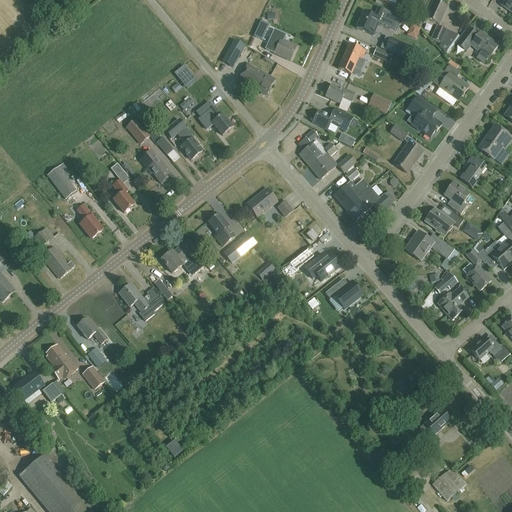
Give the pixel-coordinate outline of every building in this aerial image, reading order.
[(511,0),(504,0),(503,1),(501,5),(510,12),(511,8),(511,0)] [(439,25),(447,7),(433,1),(425,19),(439,25)] [(378,8),(374,16),(364,12),(356,28),(373,35),(378,22),(394,29),(400,17),(378,8)] [(260,23),(254,38),(262,41),(268,26),(260,23)] [(419,38),(422,26),(412,24),(410,36),(419,38)] [(437,25),(431,38),(441,43),(440,46),(446,53),(458,35),(437,25)] [(483,64),(488,58),(488,59),(498,46),(480,32),(477,35),(468,28),(456,43),(466,51),(470,45),(480,53),(476,58),(483,64)] [(274,31),(265,50),(274,54),(290,61),(296,47),(283,41),(285,36),(274,31)] [(390,52),(406,59),(411,47),(395,40),(390,38),(385,50),(390,52)] [(234,41),(222,63),(233,69),(245,47),(234,41)] [(349,44),(342,61),(338,69),(351,74),(358,58),(362,59),(365,52),(362,50),(349,44)] [(386,61),(389,54),(376,48),(373,55),(386,61)] [(266,96),(276,81),(248,65),(239,80),(266,96)] [(440,88),(457,100),(462,93),(464,94),(469,87),(456,78),(460,74),(449,66),(443,74),(441,72),(433,84),(439,89),(440,88)] [(184,67),(175,75),(182,84),(192,76),(184,67)] [(351,102),(355,95),(346,91),(345,92),(331,85),(325,97),(340,105),(343,99),(351,102)] [(195,96),(199,101),(207,95),(204,90),(195,96)] [(369,106),(376,109),(387,113),(391,102),(373,95),(369,106)] [(184,112),(193,104),(187,97),(181,102),(183,104),(180,107),(184,112)] [(422,101),(416,97),(411,105),(408,109),(406,111),(417,118),(412,125),(430,138),(435,131),(436,132),(441,125),(432,118),(436,111),(422,101)] [(208,104),(196,113),(201,119),(198,121),(206,130),(213,124),(222,137),(233,129),(222,116),(215,108),(212,109),(208,104)] [(331,124),(339,128),(346,132),(353,118),(336,109),(332,115),(328,113),(327,114),(320,110),(313,123),(327,130),(331,124)] [(404,128),(408,120),(399,117),(396,125),(404,128)] [(191,161),(202,152),(192,139),(193,138),(179,120),(165,131),(171,139),(177,135),(185,145),(181,148),(191,161)] [(149,139),(135,121),(127,128),(140,145),(149,139)] [(403,141),(408,134),(397,125),(392,131),(403,141)] [(503,150),(511,138),(494,125),(478,148),(493,159),(501,149),(503,150)] [(317,136),(313,131),(305,138),(309,143),(317,136)] [(167,156),(173,150),(163,138),(156,143),(167,156)] [(316,141),(312,145),(299,156),(309,168),(322,157),(314,147),(318,143),(316,141)] [(412,165),(421,153),(409,143),(393,163),(406,173),(412,165)] [(323,150),(326,154),(334,148),(330,144),(323,150)] [(323,157),(322,157),(309,168),(320,181),(333,170),(323,157),(327,154),(330,158),(337,152),(334,148),(326,154),(323,157)] [(367,149),(363,154),(377,162),(381,157),(367,149)] [(153,174),(161,185),(170,178),(165,172),(166,171),(151,152),(139,161),(151,176),(153,174)] [(356,163),(349,156),(337,167),(343,174),(356,163)] [(475,181),(485,167),(472,157),(467,164),(469,166),(460,179),(472,188),(476,182),(475,181)] [(87,171),(80,163),(74,168),(81,176),(87,171)] [(65,200),(76,191),(66,178),(71,174),(63,164),(47,176),(65,200)] [(124,214),(134,206),(125,194),(128,192),(122,185),(129,179),(117,165),(111,169),(120,180),(112,186),(119,196),(113,200),(124,214)] [(345,176),(350,182),(359,175),(354,169),(345,176)] [(350,183),(334,197),(344,209),(369,188),(363,181),(355,188),(350,183)] [(463,203),(470,194),(454,182),(444,195),(454,202),(450,208),(460,215),(467,205),(463,203)] [(374,194),(369,188),(344,209),(355,222),(368,211),(372,207),(380,215),(392,205),(388,200),(384,196),(379,200),(374,194)] [(257,218),(277,203),(267,190),(259,196),(260,197),(257,199),(256,198),(247,206),(257,218)] [(285,218),(293,211),(286,202),(277,208),(285,218)] [(92,239),(103,231),(91,216),(92,216),(84,205),(76,211),(84,221),(80,224),(92,239)] [(448,215),(452,210),(445,205),(442,210),(448,215)] [(459,227),(463,220),(451,212),(447,218),(434,209),(425,222),(444,236),(453,223),(459,227)] [(511,214),(509,218),(504,212),(499,217),(508,227),(511,224),(511,214)] [(229,230),(230,230),(219,215),(208,223),(218,236),(215,238),(222,248),(235,238),(229,230)] [(507,240),(499,247),(511,261),(511,244),(509,242),(511,238),(511,234),(502,223),(497,228),(507,240)] [(47,228),(32,240),(29,242),(36,252),(54,238),(47,228)] [(312,242),(317,237),(312,231),(307,235),(312,242)] [(447,260),(454,251),(433,236),(429,241),(417,233),(413,239),(414,240),(412,244),(410,243),(405,250),(421,262),(431,248),(447,260)] [(232,264),(256,244),(248,234),(224,254),(232,264)] [(182,266),(180,262),(186,258),(190,255),(196,250),(189,241),(173,253),(172,252),(161,260),(172,274),(182,266)] [(35,255),(25,243),(17,250),(26,261),(35,255)] [(492,257),(503,270),(511,262),(511,261),(499,247),(495,243),(489,248),(489,249),(485,252),(482,249),(476,255),(484,264),(492,257)] [(71,263),(67,265),(53,247),(41,257),(59,279),(74,267),(71,263)] [(289,265),(295,272),(314,258),(308,250),(289,265)] [(475,266),(480,261),(471,250),(465,255),(475,266)] [(195,274),(194,275),(204,268),(196,257),(194,259),(186,265),(191,271),(192,270),(195,274)] [(340,268),(331,257),(320,265),(316,260),(304,270),(312,280),(316,276),(321,283),(340,268)] [(479,291),(490,282),(477,266),(466,276),(479,291)] [(451,287),(455,283),(457,282),(450,274),(444,280),(436,287),(440,292),(449,285),(451,287)] [(1,275),(0,275),(0,299),(3,303),(15,292),(1,275)] [(167,301),(172,297),(158,280),(154,284),(167,301)] [(352,283),(348,286),(340,292),(336,286),(325,295),(330,301),(334,298),(344,310),(362,296),(352,283)] [(149,307),(150,307),(149,307),(142,297),(141,298),(130,285),(119,294),(130,307),(134,304),(141,313),(142,313),(149,307)] [(451,320),(463,310),(459,305),(467,298),(459,288),(451,295),(449,294),(437,304),(451,320)] [(150,307),(149,307),(154,313),(165,304),(160,298),(149,307),(150,307)] [(314,310),(319,306),(314,299),(309,303),(314,310)] [(511,319),(502,328),(511,339),(511,319)] [(87,320),(77,328),(87,340),(93,336),(100,345),(106,340),(99,331),(97,332),(87,320)] [(489,352),(498,362),(502,363),(510,355),(504,348),(502,350),(498,345),(493,349),(484,338),(470,351),(479,361),(489,352)] [(57,346),(46,354),(48,356),(46,358),(54,367),(51,370),(60,381),(66,375),(70,376),(78,370),(66,355),(65,356),(57,346)] [(106,361),(96,349),(88,355),(98,368),(106,361)] [(92,367),(82,375),(94,390),(104,382),(92,367)] [(43,386),(33,373),(25,379),(27,381),(23,383),(22,382),(14,389),(13,388),(17,394),(16,395),(17,397),(18,396),(23,402),(43,386)] [(51,403),(55,400),(61,396),(63,394),(54,383),(43,392),(51,403)] [(434,436),(451,422),(441,410),(438,413),(437,412),(436,413),(437,414),(418,431),(431,445),(437,439),(434,436)] [(392,438),(405,454),(408,457),(425,443),(415,431),(413,433),(407,426),(392,438)] [(381,448),(373,455),(383,467),(391,460),(381,448)] [(106,511),(50,450),(19,477),(48,511),(106,511)] [(403,472),(411,481),(418,475),(409,466),(403,472)] [(445,502),(465,484),(452,468),(431,485),(445,502)] [(0,490),(0,492),(8,500),(11,497),(8,494),(15,488),(10,482),(0,490)]
